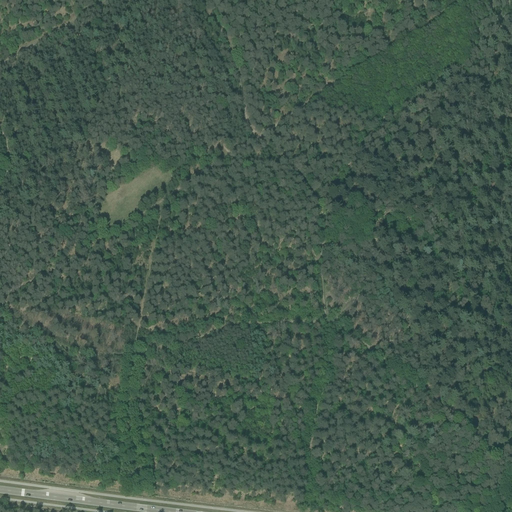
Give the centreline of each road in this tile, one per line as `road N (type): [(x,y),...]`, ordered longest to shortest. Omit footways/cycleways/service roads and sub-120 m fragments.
road 1 (track): [(137,468),(133,382),(141,323),(323,215),(328,321)]
road 2 (track): [(470,429),(328,321)]
road 3 (track): [(313,490),(310,445),(331,358),(328,321)]
road 4 (primary): [(158,511),(0,491)]
road 5 (track): [(205,0),(236,51),(247,118),(259,138)]
road 6 (track): [(0,66),(113,0)]
